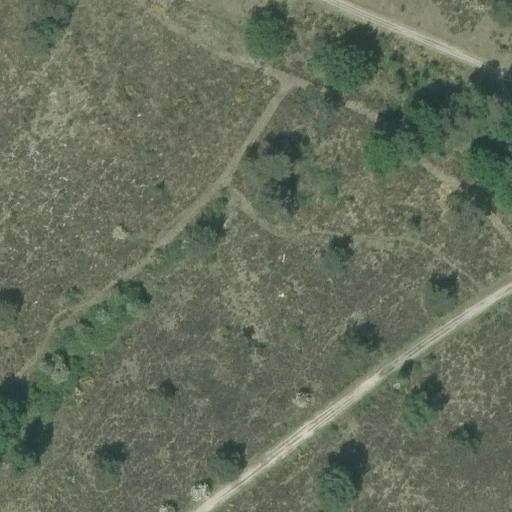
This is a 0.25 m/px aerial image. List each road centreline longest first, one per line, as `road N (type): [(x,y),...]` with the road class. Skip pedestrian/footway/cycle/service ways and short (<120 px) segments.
road 1 (track): [(198,511),(351,394),(511,291)]
road 2 (track): [(511,71),(332,0)]
